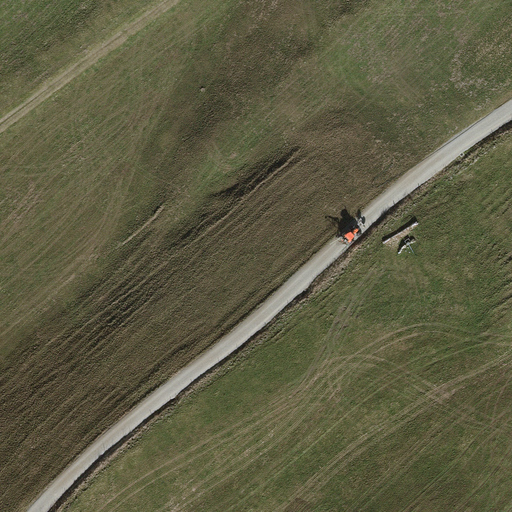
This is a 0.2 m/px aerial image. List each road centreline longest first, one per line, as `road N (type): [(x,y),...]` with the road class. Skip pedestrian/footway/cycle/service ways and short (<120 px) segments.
road 1 (track): [(40,511),(120,428),(302,280),(414,175),(511,109)]
road 2 (track): [(0,127),(171,0)]
